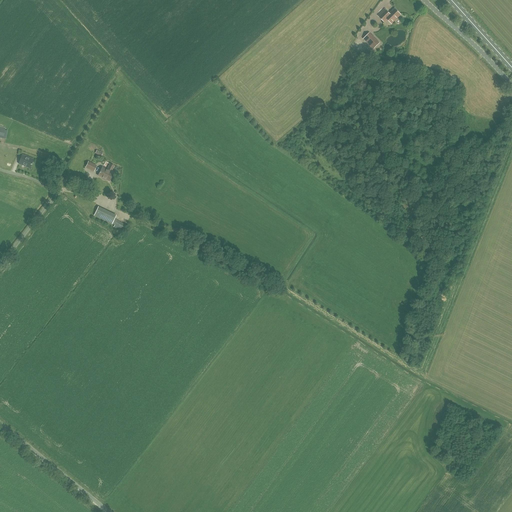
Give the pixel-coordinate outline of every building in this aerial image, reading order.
[(401,14),(395,8),(389,13),(385,9),(378,15),(385,22),(388,19),(392,23),(401,14)] [(374,48),(378,44),(369,34),(364,39),(374,48)] [(30,168),(33,160),(22,155),(19,163),(30,168)] [(89,162),(86,167),(94,171),(97,166),(89,162)] [(98,175),(106,179),(109,181),(113,173),(111,172),(114,166),(113,165),(110,164),(107,170),(102,168),(98,175)] [(94,216),(110,224),(111,225),(115,217),(98,208),(94,216)] [(113,227),(122,232),(121,235),(123,236),(128,227),(127,226),(117,220),(113,227)]
